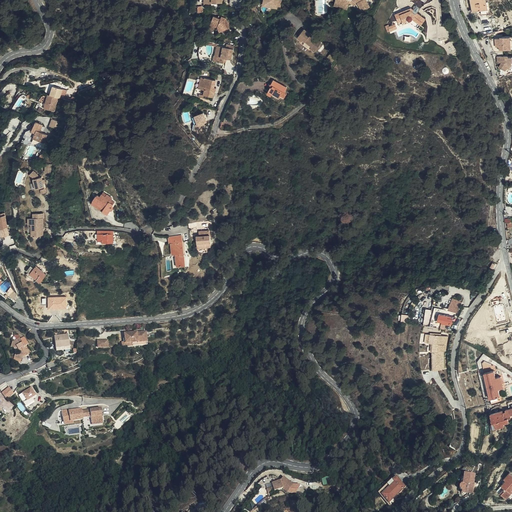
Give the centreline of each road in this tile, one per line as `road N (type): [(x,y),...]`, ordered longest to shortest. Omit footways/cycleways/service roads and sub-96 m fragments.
road 1 (tertiary): [(32,323),(185,314),(221,292),(252,251),(331,260),(333,284),(303,324),(313,362),(352,409),(350,436),(322,465),(266,463),(223,511)]
road 2 (residential): [(32,323),(8,252),(35,255),(77,230),(141,233),(174,214),(236,78),(247,0)]
road 3 (residential): [(506,259),(455,342),(451,368),(467,419),(463,443),(391,511)]
road 4 (tertiary): [(506,259),(499,215),(505,116),(453,0)]
